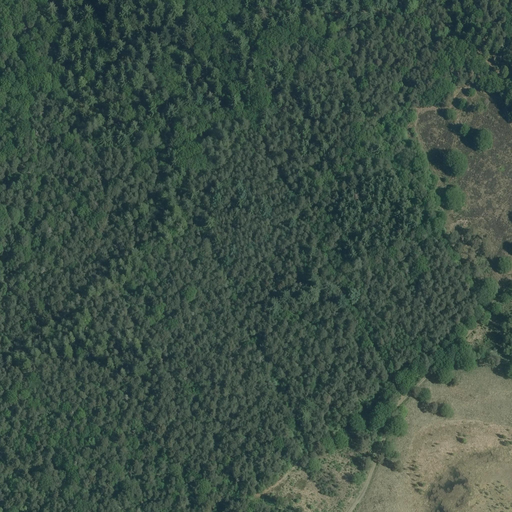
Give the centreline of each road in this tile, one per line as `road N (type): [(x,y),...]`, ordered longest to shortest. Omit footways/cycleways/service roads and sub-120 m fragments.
road 1 (track): [(186,0),(258,133),(274,80),(323,44),(441,10),(463,52),(453,95),(408,113),(384,135),(424,167),(419,190),(441,243),(487,313),(457,346),(511,365)]
road 2 (track): [(0,435),(105,441),(272,511)]
road 3 (track): [(349,511),(398,402),(457,346)]
